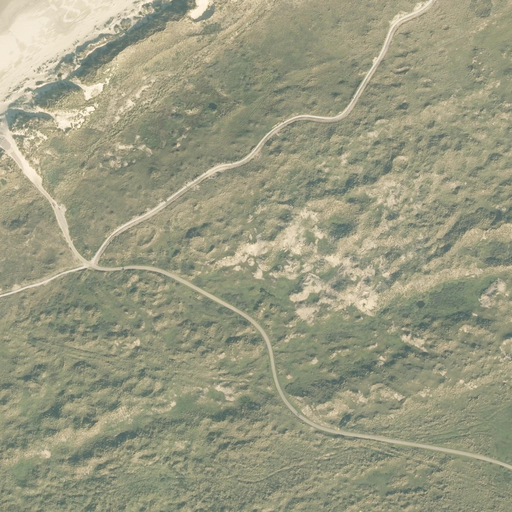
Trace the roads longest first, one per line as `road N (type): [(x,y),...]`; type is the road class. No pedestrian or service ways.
road 1 (unclassified): [(4,143),(52,202),(85,262),(152,268),(256,325),(279,391),(305,420),(511,468)]
road 2 (track): [(435,0),(396,26),(343,117),(298,119),(276,130),(253,157),(213,172),(115,235),(94,266)]
